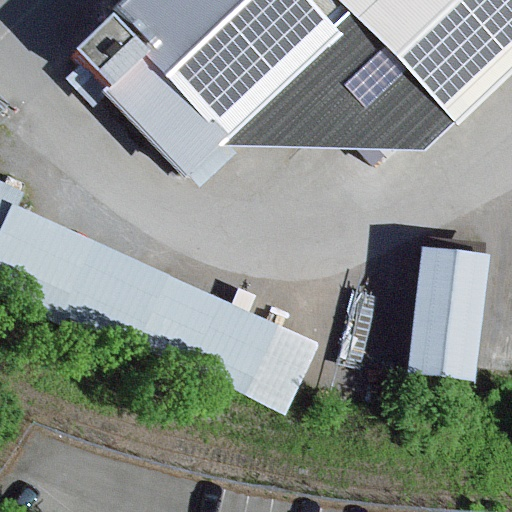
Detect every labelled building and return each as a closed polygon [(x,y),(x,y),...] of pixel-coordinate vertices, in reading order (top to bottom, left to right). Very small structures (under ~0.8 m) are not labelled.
[(511,0),(130,0),(67,59),(181,179),(219,144),(351,20),(374,44),(454,129),(511,74),(511,0)] [(351,20),(219,144),(242,168),(374,44),(351,20)] [(371,157),(415,140),(404,112),(361,129),(371,157)] [(0,213),(9,195),(0,190),(0,213)] [(313,351),(10,211),(0,231),(0,302),(61,330),(64,323),(130,354),(135,345),(284,413),(313,351)] [(485,259),(420,252),(407,382),(471,389),(485,259)]
